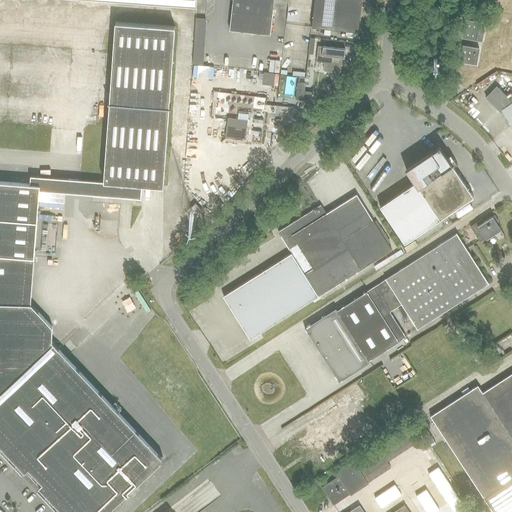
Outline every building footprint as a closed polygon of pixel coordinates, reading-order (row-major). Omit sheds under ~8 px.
[(196,0),(75,0),(197,8),(197,7),(196,7),(196,0)] [(270,35),(273,0),(232,0),(230,30),(270,35)] [(358,33),(361,0),(314,0),(311,27),(358,33)] [(205,62),(206,17),(195,17),(195,62),(205,62)] [(482,41),(485,23),(465,20),(462,37),(482,41)] [(104,182),(142,185),(164,186),(175,27),(115,22),(104,182)] [(476,64),(479,48),(461,45),(458,61),(476,64)] [(344,57),(345,49),(323,46),(323,47),(318,46),(316,61),(325,62),(324,71),(340,73),(342,57),(344,57)] [(425,67),(434,71),(437,66),(428,61),(425,67)] [(214,76),(214,64),(194,64),(194,76),(214,76)] [(264,83),(278,83),(278,72),(264,71),(264,83)] [(297,82),(295,100),(303,101),(305,83),(297,82)] [(511,92),(507,96),(497,87),(486,98),(501,112),(503,111),(511,124),(511,92)] [(255,108),(266,108),(266,96),(255,96),(255,108)] [(310,105),(302,112),(306,117),(314,110),(310,105)] [(247,120),(227,117),(225,138),(245,140),(247,120)] [(406,241),(439,218),(473,196),(463,181),(439,146),(406,169),(415,183),(382,205),(406,241)] [(0,446),(24,471),(28,468),(43,483),(39,487),(62,511),(107,511),(164,459),(52,342),(53,327),(31,304),(40,191),(141,198),(142,185),(104,182),(30,176),(29,184),(0,181),(0,446)] [(292,253),(223,296),(250,339),(361,269),(392,250),(387,242),(389,241),(376,220),(374,222),(357,195),(327,214),(321,205),(278,232),(292,253)] [(198,215),(203,211),(196,203),(191,208),(198,215)] [(486,239),(501,229),(497,223),(499,222),(494,215),(482,223),(480,220),(470,226),(480,242),(486,238),(486,239)] [(380,296),(390,311),(401,304),(402,306),(398,309),(403,317),(407,314),(417,329),(489,283),(457,233),(385,278),(385,279),(367,291),(373,301),(380,296)] [(376,270),(396,257),(393,253),(373,266),(376,270)] [(373,301),(367,291),(337,310),(335,308),(305,327),(339,382),(370,362),(369,360),(406,336),(390,311),(380,296),(373,301)] [(511,511),(511,373),(482,393),(477,385),(430,416),(492,511),(511,511)] [(308,429),(326,456),(369,427),(352,400),(308,429)] [(401,422),(411,416),(408,412),(398,417),(401,422)] [(391,466),(386,460),(420,438),(409,421),(334,470),(338,476),(321,487),(333,505),(368,482),(368,481),(391,466)] [(438,467),(428,474),(435,484),(445,477),(438,467)] [(445,477),(435,484),(441,494),(451,487),(445,477)] [(395,484),(385,491),(391,501),(401,494),(395,484)] [(451,487),(441,494),(448,504),(458,497),(451,487)] [(424,491),(416,496),(423,506),(433,499),(426,489),(424,491)] [(385,491),(375,497),(382,507),(391,501),(385,491)] [(458,497),(448,504),(453,511),(457,511),(465,507),(458,497)] [(433,499),(423,506),(427,511),(435,511),(440,509),(433,499)]
